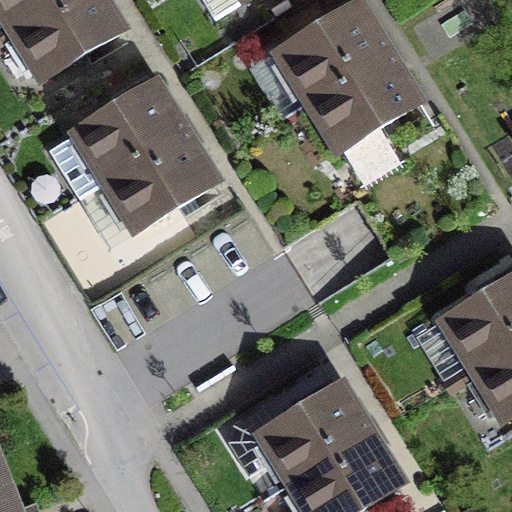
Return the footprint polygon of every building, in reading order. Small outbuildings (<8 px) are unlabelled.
[(0,0),(0,12),(12,32),(63,0),(0,0)] [(123,32),(103,0),(63,0),(12,32),(43,82),(123,32)] [(250,0),(203,0),(215,18),(244,0),(246,3),(250,0)] [(278,54),(309,105),(390,55),(359,4),(278,54)] [(421,105),(390,55),(309,105),(340,154),(421,105)] [(105,183),(186,134),(155,84),(74,133),(76,136),(50,152),(79,199),(105,183)] [(186,134),(105,183),(136,234),(217,185),(186,134)] [(511,279),(443,322),(474,372),(511,348),(511,279)] [(511,418),(511,348),(474,372),(505,422),(511,418)] [(291,485),(372,435),(341,385),(274,426),(263,408),(233,426),(230,446),(249,478),(276,461),(291,485)] [(359,511),(403,485),(372,435),(291,485),(306,509),(301,511),(359,511)] [(18,511),(0,466),(0,511),(18,511)]
